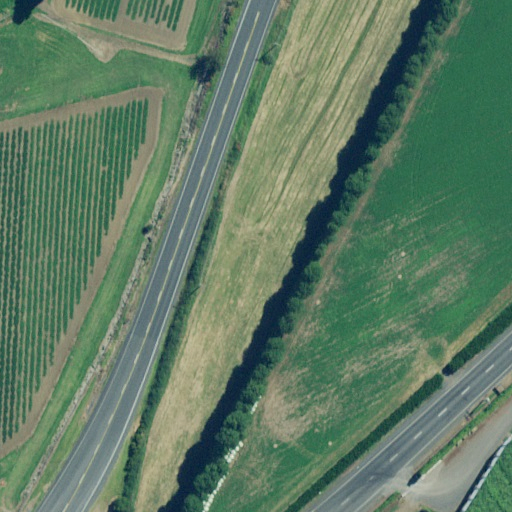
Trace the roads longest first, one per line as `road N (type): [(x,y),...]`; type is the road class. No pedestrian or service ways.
road 1 (secondary): [(63,511),(127,385),(263,0)]
road 2 (tertiary): [(320,511),(511,342)]
